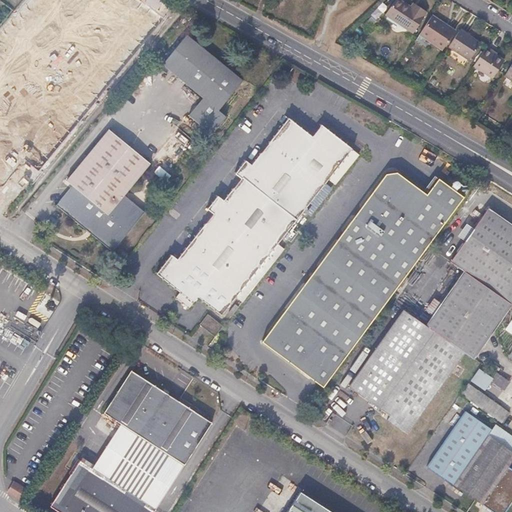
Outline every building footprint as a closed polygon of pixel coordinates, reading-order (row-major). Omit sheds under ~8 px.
[(34,125),(106,37),(123,51),(135,35),(119,22),(133,5),(127,0),(41,0),(0,51),(0,97),(26,119),(34,125)] [(0,0),(0,23),(18,0),(0,0)] [(413,33),(427,13),(415,5),(413,8),(410,6),(400,0),(394,0),(385,15),(413,33)] [(455,31),(432,15),(419,35),(442,50),(455,31)] [(469,60),(481,43),(460,30),(449,47),(469,60)] [(243,81),(187,35),(163,64),(203,98),(189,115),(212,134),(226,117),(218,110),(243,81)] [(492,78),(504,60),(495,54),(496,53),(486,47),(473,66),(492,78)] [(467,93),(469,89),(465,86),(463,89),(461,92),(466,95),(467,93)] [(243,302),(284,249),(278,244),(295,222),(328,180),(335,185),(359,154),(352,149),(322,125),(313,137),(289,118),(251,165),(246,161),(235,174),(241,178),(223,201),(218,196),(208,209),(213,214),(177,259),(172,255),(157,274),(180,292),(176,298),(188,308),(193,303),(198,297),(222,315),(236,297),(243,302)] [(124,195),(150,163),(109,129),(66,181),(72,186),(56,205),(112,252),(133,226),(137,222),(145,212),(124,195)] [(389,298),(462,197),(437,179),(425,195),(395,173),(385,174),(262,343),(285,360),(323,388),(389,298)] [(511,305),(511,224),(488,207),(450,262),(463,271),(429,319),(426,325),(464,352),(474,359),(511,305)] [(232,315),(239,307),(235,304),(228,313),(232,315)] [(410,430),(464,352),(426,325),(403,309),(348,386),(389,415),(392,417),(389,421),(398,427),(401,423),(410,430)] [(223,326),(208,314),(200,324),(215,336),(223,326)] [(492,379),(478,369),(469,380),(484,391),(491,381),(492,379)] [(212,423),(131,370),(104,413),(121,424),(184,465),(212,423)] [(511,382),(497,372),(492,379),(491,381),(504,390),(511,382)] [(494,401),(479,390),(469,383),(460,394),(470,401),(486,412),(494,401)] [(509,412),(494,401),(486,412),(502,423),(510,413),(509,412)] [(511,469),(508,467),(511,461),(511,450),(489,434),(492,430),(465,411),(427,466),(453,485),(454,485),(482,505),(493,511),(505,511),(511,502),(511,469)] [(410,430),(401,423),(398,427),(407,434),(410,430)] [(184,465),(121,424),(92,468),(156,509),(184,465)] [(511,435),(496,424),(492,430),(489,434),(511,450),(511,435)] [(153,511),(156,509),(92,468),(80,460),(71,474),(50,507),(58,511),(153,511)] [(22,501),(28,491),(14,482),(8,492),(22,501)] [(332,511),(300,491),(287,511),(332,511)]
